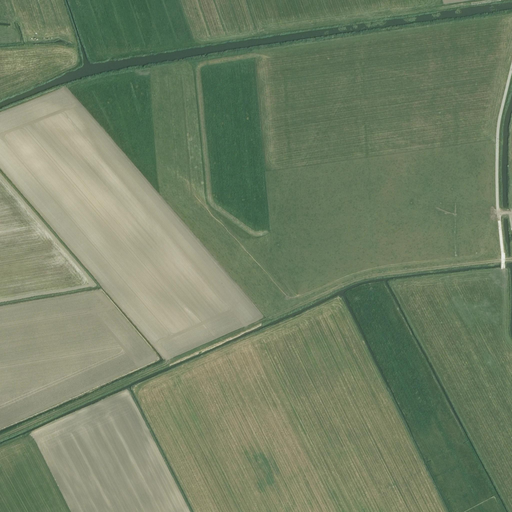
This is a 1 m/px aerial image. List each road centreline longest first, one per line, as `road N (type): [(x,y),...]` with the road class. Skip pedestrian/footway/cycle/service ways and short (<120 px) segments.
road 1 (track): [(0,437),(357,279),(511,259)]
road 2 (track): [(503,260),(497,133),(511,66)]
